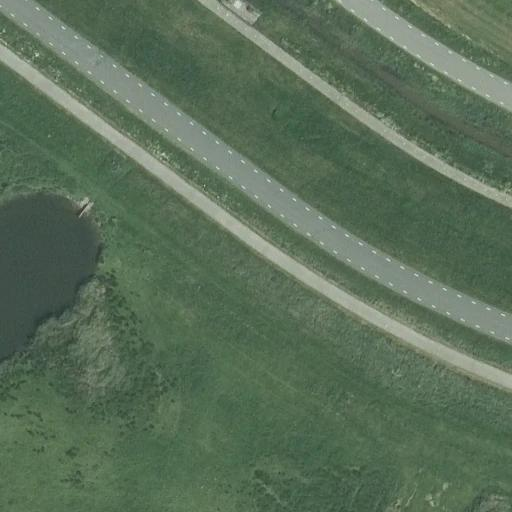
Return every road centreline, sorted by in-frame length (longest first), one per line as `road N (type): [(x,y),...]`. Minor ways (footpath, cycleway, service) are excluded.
road 1 (unclassified): [(9,0),(357,255),(511,331)]
road 2 (tertiary): [(355,0),(511,96)]
